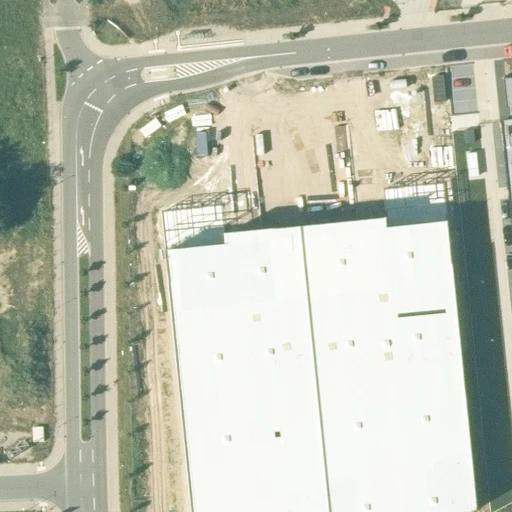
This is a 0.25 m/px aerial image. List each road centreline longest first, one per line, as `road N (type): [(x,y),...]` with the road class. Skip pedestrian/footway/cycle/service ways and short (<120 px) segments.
road 1 (residential): [(99,94),(188,68),(511,32)]
road 2 (unclassified): [(90,488),(82,163),(88,112),(99,94)]
